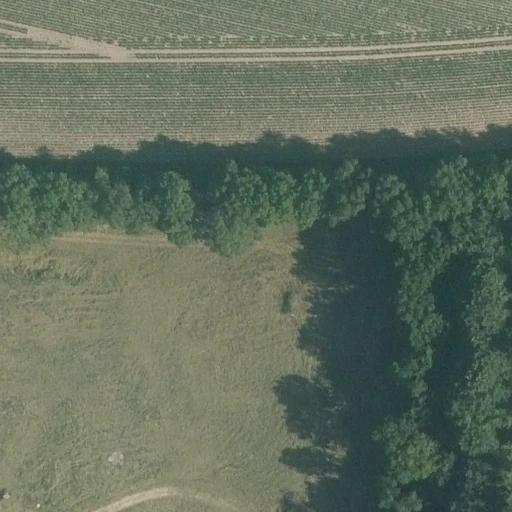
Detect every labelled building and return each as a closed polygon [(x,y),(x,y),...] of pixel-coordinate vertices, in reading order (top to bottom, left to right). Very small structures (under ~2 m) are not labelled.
[(281,205),(279,241),(293,242),(294,206),(281,205)] [(143,234),(142,216),(129,217),(130,235),(143,234)] [(64,286),(63,273),(35,274),(35,287),(64,286)] [(136,276),(118,284),(130,311),(149,303),(136,276)] [(377,299),(376,280),(353,281),(354,300),(377,299)] [(247,286),(248,322),(274,321),(274,314),(294,313),(293,285),(247,286)] [(162,294),(162,311),(202,310),(201,293),(162,294)] [(55,310),(55,300),(35,300),(35,324),(71,325),(71,310),(55,310)] [(0,326),(31,327),(32,310),(0,309),(0,326)] [(371,329),(372,315),(347,313),(345,326),(371,329)] [(14,368),(28,368),(27,339),(14,339),(14,368)] [(164,339),(163,354),(208,355),(208,340),(164,339)] [(294,361),(293,342),(258,345),(259,363),(294,361)] [(78,352),(29,354),(29,370),(78,369),(78,352)] [(0,380),(0,397),(29,398),(29,381),(0,380)] [(137,380),(128,382),(132,408),(141,406),(137,380)] [(39,385),(39,411),(59,411),(58,385),(39,385)] [(252,444),(283,444),(284,404),(253,403),(252,444)] [(41,451),(79,450),(78,438),(41,439),(41,451)] [(134,478),(133,454),(113,455),(114,479),(134,478)] [(41,459),(43,501),(64,500),(62,458),(41,459)] [(229,482),(227,494),(235,495),(232,511),(251,511),(255,486),(237,483),(229,482)] [(260,487),(258,499),(266,500),(264,511),(282,511),(286,491),(268,488),(260,487)] [(142,507),(141,489),(110,491),(111,508),(142,507)] [(290,492),(289,504),(297,505),(295,511),(314,511),(317,495),(298,493),(290,492)] [(321,496),(319,508),(327,510),(327,511),(345,511),(347,500),(329,497),(321,496)] [(351,501),(349,511),(376,511),(377,505),(359,502),(351,501)]
